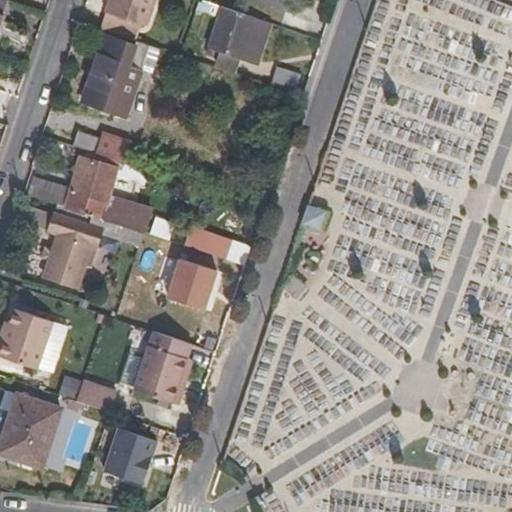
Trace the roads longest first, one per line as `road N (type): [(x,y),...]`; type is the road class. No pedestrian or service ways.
road 1 (residential): [(357,0),(185,511)]
road 2 (residential): [(0,206),(69,0)]
